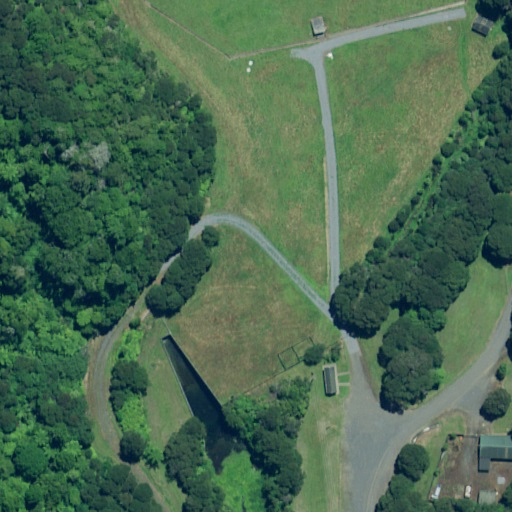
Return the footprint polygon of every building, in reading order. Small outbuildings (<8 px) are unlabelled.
[(491,19),(477,14),(472,29),(486,34),(491,19)] [(321,15),(308,19),(313,35),(326,31),(321,15)] [(325,369),(328,393),(337,392),(334,368),(325,369)] [(511,437),(480,435),(478,469),(491,470),(492,456),(511,457),(511,437)] [(494,493),(478,492),(477,507),(493,508),(494,493)]
